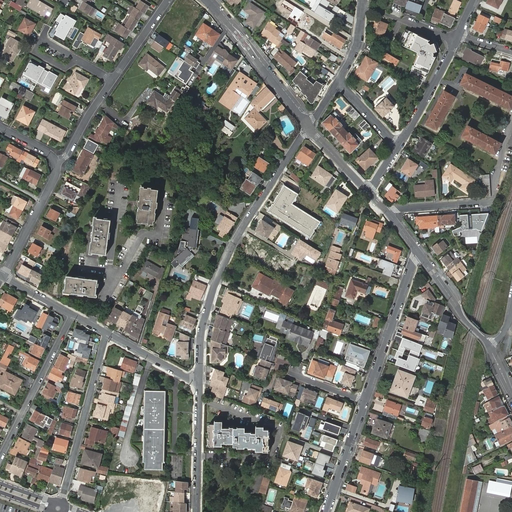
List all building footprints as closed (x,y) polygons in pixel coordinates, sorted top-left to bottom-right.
[(52,9),(36,0),(30,0),(27,6),(44,16),(47,11),(50,12),(52,9)] [(144,13),(145,14),(148,9),(147,8),(148,5),(150,2),(146,0),(142,0),(142,1),(141,1),(136,8),(144,13)] [(328,0),(321,0),(315,10),(331,20),(339,7),(336,5),(328,0)] [(408,0),(405,8),(419,12),(421,5),(414,2),(414,0),(420,0),(423,1),(423,0),(411,0),(411,1),(408,0)] [(453,0),(447,14),(453,17),(456,12),(456,13),(461,2),(456,0),(453,0)] [(498,8),(501,0),(488,0),(487,3),(498,8)] [(9,4),(20,11),(21,10),(22,7),(21,7),(16,3),(13,2),(11,1),(9,4)] [(90,16),(95,8),(88,4),(83,1),(81,4),(82,5),(81,6),(80,5),(78,9),(90,16)] [(245,11),(251,15),(246,22),(254,28),(264,12),(250,3),(245,11)] [(128,14),(130,15),(137,20),(139,21),(141,17),(140,17),(140,15),(142,16),(144,13),(136,8),(133,6),(128,14)] [(189,33),(195,13),(178,8),(175,16),(180,18),(177,29),(189,33)] [(432,19),(440,23),(444,13),(445,13),(436,9),(432,19)] [(451,28),(455,18),(453,17),(447,14),(446,14),(444,13),(440,23),(451,28)] [(61,14),(57,20),(62,23),(56,34),(64,39),(75,20),(66,15),(65,16),(61,14)] [(480,14),(477,22),(485,26),(488,19),(480,14)] [(127,17),(122,25),(131,31),(132,32),(134,28),(133,27),(134,26),(135,27),(137,24),(135,23),(137,20),(130,15),(128,18),(127,17)] [(19,29),(29,35),(35,24),(25,19),(19,29)] [(298,27),(300,24),(293,19),(291,23),(298,27)] [(380,21),(376,19),(373,26),(377,27),(375,32),(384,35),(388,25),(379,21),(380,21)] [(485,26),(477,22),(473,29),(482,33),(485,26)] [(280,42),(282,39),(282,38),(278,35),(280,32),(276,30),(277,29),(269,23),(261,34),(269,39),(273,42),(277,45),(280,42)] [(122,25),(120,24),(115,31),(126,39),(128,36),(127,35),(128,34),(129,34),(131,31),(122,25)] [(196,35),(204,40),(211,29),(204,24),(196,35)] [(286,41),(295,26),(291,24),(282,38),(282,39),(286,41)] [(82,43),(87,45),(88,43),(94,47),(101,35),(89,28),(84,35),(80,32),(73,45),(77,48),(82,39),(84,40),(82,43)] [(211,29),(204,40),(212,45),(219,35),(211,29)] [(511,31),(508,30),(505,29),(502,37),(506,38),(511,40),(511,31)] [(15,38),(18,34),(10,30),(8,34),(15,38)] [(312,57),(316,51),(303,43),(302,42),(300,41),(305,33),(302,31),(296,39),(300,41),(298,44),(304,48),(302,51),(312,57)] [(402,39),(400,43),(418,51),(417,54),(420,56),(411,74),(424,79),(434,58),(432,57),(433,55),(433,53),(437,51),(434,43),(430,45),(429,43),(427,42),(427,41),(406,31),(402,38),(402,39)] [(121,49),(125,44),(108,33),(104,40),(109,44),(110,42),(111,43),(108,49),(105,48),(103,52),(105,53),(104,55),(112,60),(119,48),(121,49)] [(325,33),(322,37),(340,48),(346,40),(334,33),(331,37),(325,33)] [(307,34),(302,42),(303,43),(306,38),(309,40),(310,38),(311,37),(307,34)] [(159,35),(154,41),(166,49),(170,42),(159,35)] [(4,59),(9,62),(14,54),(13,53),(14,51),(16,53),(17,53),(23,43),(11,37),(6,47),(7,47),(1,57),(4,59)] [(303,43),(316,51),(318,47),(315,45),(317,42),(310,38),(309,40),(306,38),(303,43)] [(154,41),(151,47),(160,53),(163,47),(154,41)] [(222,47),(218,45),(213,52),(206,62),(211,65),(215,59),(223,64),(223,63),(229,55),(225,50),(224,50),(221,48),(222,47)] [(270,54),(273,57),(290,71),(297,63),(280,49),(279,50),(278,49),(275,47),(275,48),(270,54)] [(483,58),(468,50),(465,55),(464,54),(462,59),(468,62),(469,61),(479,66),(483,58)] [(381,56),(396,65),(398,61),(399,60),(384,52),(381,56)] [(151,69),(150,69),(158,76),(164,68),(147,54),(139,64),(147,71),(149,68),(149,67),(151,69)] [(201,62),(188,54),(178,70),(181,72),(178,77),(184,80),(183,82),(186,84),(194,73),(189,70),(192,66),(196,69),(201,62)] [(238,61),(229,55),(223,63),(232,69),(238,61)] [(377,63),(366,57),(359,69),(358,69),(355,74),(367,80),(369,77),(373,69),(377,63)] [(23,74),(50,90),(58,76),(30,61),(23,74)] [(491,62),(489,70),(498,72),(499,69),(508,72),(510,63),(501,61),(500,64),(491,62)] [(232,69),(223,63),(223,64),(222,65),(220,68),(223,70),(223,71),(225,72),(226,72),(229,74),(232,69)] [(66,90),(75,94),(80,86),(84,88),(88,79),(76,72),(66,90)] [(308,78),(300,72),(292,81),(296,86),(306,99),(311,104),(313,104),(324,86),(316,81),(314,85),(306,79),(308,78)] [(229,108),(238,95),(234,92),(237,87),(249,95),(256,84),(240,73),(220,101),(229,108)] [(511,96),(465,74),(460,84),(510,109),(511,106),(511,96)] [(380,87),(386,91),(395,80),(389,76),(380,87)] [(25,88),(26,89),(27,87),(15,80),(14,83),(20,86),(25,88)] [(24,95),(27,89),(26,89),(25,88),(20,86),(17,92),(18,92),(24,95)] [(182,99),(186,93),(176,87),(172,93),(178,97),(178,96),(182,99)] [(256,97),(255,96),(251,103),(256,108),(250,114),(251,115),(246,119),(257,130),(266,121),(258,112),(275,96),(266,87),(256,97)] [(31,101),(35,94),(34,93),(28,90),(27,89),(24,95),(23,97),(31,101)] [(155,91),(148,102),(147,102),(156,108),(157,105),(158,105),(159,106),(167,112),(173,104),(174,105),(176,102),(165,95),(164,96),(163,97),(155,91)] [(426,124),(427,125),(436,130),(438,126),(455,97),(444,91),(435,107),(426,124)] [(165,95),(176,102),(175,101),(178,97),(172,93),(170,96),(166,93),(165,95)] [(239,96),(238,95),(229,108),(231,109),(239,96)] [(394,106),(386,98),(374,109),(383,117),(387,113),(390,111),(394,106)] [(0,113),(6,117),(13,104),(2,99),(0,102),(0,101),(0,113)] [(199,99),(195,104),(202,109),(205,103),(199,99)] [(58,114),(69,120),(72,114),(71,113),(72,111),(74,112),(77,107),(64,100),(61,105),(63,106),(58,114)] [(354,108),(351,105),(345,110),(348,113),(354,108)] [(24,106),(17,119),(23,122),(23,123),(23,124),(24,124),(24,125),(25,125),(26,125),(27,125),(27,124),(28,124),(34,112),(24,106)] [(354,108),(348,113),(350,116),(356,111),(354,108)] [(322,123),(329,131),(339,122),(342,119),(335,111),(331,115),(322,123)] [(360,115),(356,111),(350,116),(355,120),(360,115)] [(106,115),(102,123),(111,128),(114,122),(106,115)] [(66,131),(42,119),(37,129),(61,141),(66,131)] [(367,123),(365,120),(359,125),(361,128),(367,123)] [(339,122),(329,131),(336,138),(345,130),(341,126),(342,125),(339,122)] [(100,140),(108,144),(111,138),(107,135),(111,128),(102,123),(95,136),(91,134),(88,139),(98,144),(100,140)] [(367,123),(361,128),(364,131),(370,125),(367,123)] [(467,126),(465,131),(462,136),(495,154),(501,143),(484,134),(467,126)] [(348,134),(345,130),(336,138),(343,145),(352,136),(349,133),(348,134)] [(265,141),(271,145),(277,136),(271,132),(265,141)] [(356,133),(352,136),(343,145),(350,153),(359,145),(363,141),(356,133)] [(421,137),(414,150),(424,156),(432,143),(421,137)] [(265,141),(261,146),(268,150),(271,145),(265,141)] [(18,158),(21,160),(22,159),(24,154),(25,153),(22,151),(20,150),(14,147),(11,154),(18,158)] [(315,154),(304,147),(297,158),(308,165),(315,154)] [(371,158),(375,154),(370,149),(357,161),(365,169),(374,161),(371,158)] [(82,175),(93,155),(84,150),(73,170),(82,175)] [(28,156),(24,154),(22,159),(33,164),(36,166),(39,161),(36,159),(36,158),(30,155),(28,154),(28,156)] [(268,165),(269,163),(260,157),(254,166),(263,173),(267,167),(268,165)] [(408,159),(401,170),(410,176),(417,165),(408,159)] [(418,164),(425,170),(427,167),(421,161),(418,164)] [(477,181),(450,165),(443,177),(451,182),(453,178),(463,185),(461,188),(469,193),(477,181)] [(332,175),(319,166),(312,176),(325,185),(330,188),(336,178),(332,175)] [(26,170),(22,178),(36,185),(41,175),(25,167),(24,169),(26,170)] [(263,178),(254,172),(249,180),(258,186),(263,178)] [(293,173),(290,176),(298,184),(300,180),(293,173)] [(483,197),(491,197),(489,174),(482,175),(482,181),(483,197)] [(249,180),(247,179),(245,183),(243,182),(240,187),(242,188),(241,189),(250,195),(254,189),(255,187),(256,185),(249,180)] [(434,195),(433,180),(426,181),(426,185),(415,186),(415,195),(426,194),(426,196),(434,195)] [(87,192),(91,186),(84,183),(81,189),(80,189),(67,182),(60,194),(74,201),(78,193),(83,196),(86,192),(87,192)] [(393,185),(390,182),(384,189),(388,192),(385,196),(389,198),(388,199),(390,200),(391,200),(393,199),(394,200),(398,195),(397,195),(401,191),(397,189),(393,185)] [(296,192),(285,185),(268,211),(310,237),(321,221),(293,203),(299,193),(296,192)] [(139,216),(138,223),(154,225),(155,218),(154,218),(154,213),(156,213),(158,200),(158,198),(159,190),(143,188),(142,195),(141,195),(139,211),(140,211),(139,216)] [(341,198),(343,195),(336,191),(327,205),(337,212),(344,200),(341,198)] [(14,206),(22,210),(27,202),(18,198),(15,196),(10,204),(14,206)] [(18,218),(22,210),(14,206),(10,204),(6,212),(10,214),(18,218)] [(51,209),(48,216),(56,221),(60,213),(51,209)] [(66,215),(74,219),(76,215),(68,211),(66,215)] [(221,215),(214,226),(222,231),(220,235),(224,237),(227,233),(234,222),(236,218),(227,212),(225,217),(221,215)] [(343,213),(340,223),(345,224),(345,223),(355,227),(358,219),(343,213)] [(467,215),(459,215),(460,227),(452,230),(455,236),(463,235),(463,233),(468,230),(478,229),(481,231),(488,213),(471,215),(471,217),(468,217),(467,215)] [(420,224),(420,228),(435,227),(435,226),(439,226),(439,228),(444,228),(444,224),(455,224),(454,215),(438,217),(417,218),(417,224),(420,224)] [(196,243),(200,218),(192,217),(188,242),(186,241),(185,247),(186,248),(175,258),(176,260),(176,261),(178,263),(178,262),(180,264),(191,253),(189,250),(190,249),(193,249),(194,247),(195,247),(196,243)] [(93,242),(91,253),(100,254),(106,255),(111,220),(96,218),(95,225),(94,225),(92,242),(93,242)] [(17,223),(9,219),(7,222),(4,221),(0,228),(0,229),(1,230),(12,236),(16,227),(15,227),(17,223)] [(262,220),(255,231),(267,239),(274,228),(262,220)] [(378,225),(379,223),(375,221),(374,224),(372,223),(366,221),(363,229),(367,231),(365,235),(373,238),(378,226),(378,225)] [(41,228),(38,234),(47,238),(51,240),(53,235),(50,233),(51,231),(45,227),(42,226),(41,228)] [(1,230),(0,233),(0,240),(6,244),(8,240),(9,241),(12,236),(1,230)] [(443,251),(448,247),(443,240),(438,244),(437,243),(432,247),(438,255),(443,251)] [(261,256),(267,260),(271,253),(252,241),(247,249),(260,257),(261,256)] [(37,256),(41,248),(33,243),(29,251),(37,256)] [(339,258),(340,259),(341,254),(339,254),(340,248),(333,246),(329,258),(326,267),(332,269),(333,270),(333,269),(336,270),(339,261),(338,261),(339,258)] [(397,262),(401,251),(391,247),(388,246),(386,250),(389,252),(391,252),(388,259),(397,262)] [(461,261),(458,257),(456,258),(451,251),(441,259),(449,270),(461,261)] [(191,253),(180,264),(183,267),(194,256),(191,253)] [(282,259),(279,264),(288,269),(290,265),(282,259)] [(400,266),(380,259),(377,266),(385,269),(383,274),(391,277),(393,272),(398,274),(400,266)] [(466,268),(461,261),(449,270),(452,274),(454,272),(455,274),(453,276),(458,281),(464,276),(462,273),(465,270),(467,270),(466,268)] [(161,269),(149,262),(144,270),(141,275),(145,278),(148,273),(156,277),(156,276),(160,279),(163,273),(163,272),(165,269),(162,267),(161,269)] [(32,269),(23,265),(20,271),(19,273),(21,274),(28,277),(29,277),(33,270),(32,269)] [(285,285),(277,281),(276,282),(266,276),(265,277),(260,274),(253,287),(258,290),(268,296),(269,296),(279,301),(281,299),(283,294),(290,297),(294,291),(287,287),(286,288),(284,287),(285,285)] [(67,276),(65,291),(72,292),(72,293),(77,293),(89,295),(89,294),(96,295),(98,280),(71,276),(67,276)] [(318,280),(315,284),(327,289),(329,285),(318,280)] [(346,296),(354,299),(357,290),(365,293),(368,285),(352,280),(346,296)] [(206,286),(193,281),(188,295),(200,300),(206,286)] [(151,300),(154,293),(141,287),(138,293),(151,300)] [(241,294),(229,289),(225,296),(228,297),(225,302),(220,315),(229,318),(230,317),(229,315),(228,315),(229,311),(233,313),(235,308),(236,309),(240,299),(238,299),(241,294)] [(442,314),(445,307),(444,306),(434,303),(435,300),(428,290),(423,294),(427,300),(419,321),(426,323),(427,318),(431,320),(433,315),(436,317),(437,316),(438,315),(441,315),(442,316),(442,314)] [(7,307),(12,309),(12,308),(13,308),(17,301),(13,299),(14,298),(9,294),(8,296),(4,294),(0,301),(0,304),(1,305),(2,306),(7,308),(7,307)] [(281,299),(279,301),(286,305),(290,297),(283,294),(281,299)] [(242,300),(240,299),(236,309),(235,308),(233,313),(236,314),(242,300)] [(20,315),(19,318),(24,320),(25,318),(29,320),(35,309),(30,307),(26,305),(20,315)] [(122,312),(115,308),(108,319),(108,320),(112,322),(112,321),(113,320),(114,321),(113,322),(116,324),(122,312)] [(323,328),(322,330),(326,332),(338,336),(339,334),(340,335),(343,325),(332,321),(335,310),(330,309),(326,319),(323,328)] [(51,310),(37,338),(35,343),(46,348),(51,337),(43,333),(44,332),(45,330),(50,319),(51,317),(54,312),(51,310)] [(123,311),(122,312),(116,324),(117,324),(120,326),(121,325),(122,325),(121,326),(124,328),(131,316),(123,311)] [(166,339),(171,341),(175,330),(176,326),(167,323),(166,327),(161,325),(164,319),(168,321),(169,315),(160,312),(152,332),(158,334),(159,332),(164,333),(163,336),(167,337),(166,339)] [(37,326),(42,328),(48,315),(43,313),(37,326)] [(180,325),(192,330),(196,319),(182,313),(179,319),(183,321),(182,322),(181,322),(180,325)] [(281,313),(279,319),(285,321),(287,316),(281,313)] [(215,327),(228,332),(232,320),(230,319),(229,318),(220,315),(218,314),(217,314),(216,319),(217,320),(215,327)] [(450,317),(442,314),(438,327),(445,330),(443,335),(452,338),(456,324),(449,322),(450,317)] [(132,333),(138,318),(132,315),(131,316),(124,328),(123,330),(132,334),(132,333)] [(132,335),(139,339),(145,319),(141,317),(140,319),(138,318),(132,333),(132,334),(132,335)] [(397,331),(396,335),(403,338),(404,334),(407,335),(409,336),(424,342),(426,335),(412,331),(416,321),(407,318),(401,333),(397,331)] [(289,337),(294,325),(284,321),(282,329),(290,332),(289,335),(288,337),(289,337)] [(30,334),(35,325),(29,322),(25,331),(30,334)] [(314,332),(294,325),(289,337),(309,344),(314,332)] [(215,332),(211,340),(213,340),(225,344),(229,332),(228,332),(215,327),(213,331),(215,332)] [(433,339),(437,329),(432,327),(428,337),(433,339)] [(84,330),(75,328),(72,336),(89,341),(91,334),(86,333),(86,332),(83,331),(84,330)] [(35,343),(37,338),(30,335),(27,333),(24,339),(27,340),(34,343),(35,343)] [(189,336),(181,333),(180,342),(177,342),(177,357),(182,357),(182,358),(188,359),(188,355),(188,354),(188,343),(189,343),(189,336)] [(309,344),(289,337),(289,339),(309,346),(309,344)] [(424,345),(403,337),(399,347),(405,350),(406,348),(411,350),(409,354),(419,358),(424,345)] [(267,338),(260,359),(262,359),(265,360),(267,355),(272,356),(277,342),(267,338)] [(34,344),(34,343),(27,340),(26,342),(34,345),(35,346),(33,351),(31,350),(30,352),(41,358),(45,348),(34,344)] [(212,356),(211,355),(211,362),(219,362),(222,359),(225,359),(225,354),(227,354),(227,349),(225,349),(226,345),(225,344),(213,340),(212,356)] [(352,340),(344,360),(364,367),(372,348),(352,340)] [(88,344),(80,342),(77,352),(90,355),(92,348),(87,347),(88,344)] [(16,348),(9,344),(0,362),(3,364),(5,360),(8,362),(9,359),(6,358),(9,352),(11,353),(12,350),(15,351),(17,348),(16,348)] [(405,350),(399,347),(394,358),(398,360),(396,364),(415,372),(420,359),(419,358),(409,354),(407,360),(403,358),(405,350)] [(30,356),(31,355),(21,350),(20,352),(19,354),(24,356),(20,363),(23,364),(25,366),(34,370),(39,361),(30,356)] [(90,355),(83,353),(77,352),(75,350),(73,355),(76,357),(78,356),(80,357),(82,357),(88,359),(89,359),(90,355)] [(54,367),(62,371),(64,372),(68,363),(70,359),(61,355),(54,367)] [(87,365),(88,359),(82,357),(80,357),(78,356),(76,357),(75,361),(78,362),(87,365)] [(125,358),(121,368),(133,372),(137,362),(125,358)] [(265,379),(271,363),(270,362),(265,360),(262,359),(259,367),(258,366),(254,375),(265,379)] [(329,376),(333,366),(329,364),(328,366),(313,360),(309,371),(325,377),(326,374),(329,376)] [(434,365),(432,378),(439,379),(441,366),(434,365)] [(354,375),(356,370),(346,366),(344,371),(345,371),(340,383),(350,387),(355,375),(354,375)] [(62,389),(63,389),(64,385),(60,383),(62,380),(59,378),(62,371),(54,367),(52,370),(50,375),(49,378),(56,381),(55,385),(56,386),(62,389)] [(124,375),(125,371),(108,367),(107,370),(109,371),(107,378),(120,381),(122,374),(124,375)] [(83,374),(84,371),(78,369),(74,378),(73,377),(71,385),(75,387),(76,384),(78,385),(77,386),(82,388),(84,382),(83,382),(85,375),(83,374)] [(225,376),(226,373),(215,369),(212,377),(213,377),(212,382),(226,387),(228,381),(224,380),(225,376)] [(0,383),(2,380),(1,379),(0,380),(0,387),(15,395),(22,380),(5,371),(4,372),(2,376),(4,377),(6,373),(20,380),(14,393),(0,385),(0,383)] [(394,383),(392,390),(395,392),(407,396),(409,390),(414,377),(412,376),(403,372),(399,371),(396,377),(394,383)] [(0,378),(1,379),(2,380),(0,383),(0,385),(14,393),(20,380),(6,373),(4,377),(2,376),(0,374),(0,378)] [(119,436),(125,437),(141,375),(135,373),(119,436)] [(119,393),(122,382),(120,381),(107,378),(106,378),(103,389),(119,393)] [(283,381),(283,379),(279,378),(275,389),(284,392),(286,389),(295,392),(297,386),(291,384),(292,383),(286,381),(284,381),(283,381)] [(490,381),(489,379),(482,382),(481,383),(483,386),(480,387),(482,390),(493,384),(491,380),(490,381)] [(212,390),(210,394),(223,399),(224,394),(227,387),(226,387),(212,382),(210,386),(213,387),(214,387),(213,391),(212,390)] [(62,389),(56,386),(56,387),(48,383),(42,396),(49,399),(59,405),(62,395),(60,394),(57,401),(53,399),(50,397),(55,389),(56,390),(57,390),(63,393),(63,392),(63,391),(63,390),(62,389)] [(243,401),(252,404),(254,400),(255,400),(258,392),(260,393),(262,389),(252,385),(251,389),(250,388),(247,396),(245,395),(243,401)] [(486,389),(485,389),(483,390),(487,399),(498,394),(493,385),(486,389)] [(310,390),(310,389),(305,387),(300,400),(304,402),(308,401),(309,398),(315,400),(318,392),(312,390),(311,391),(310,390)] [(118,399),(120,393),(119,393),(103,389),(102,393),(103,393),(102,395),(101,394),(99,399),(112,403),(114,403),(116,399),(118,399)] [(164,391),(147,391),(145,467),(163,468),(163,455),(163,454),(164,415),(164,413),(164,391)] [(69,392),(67,401),(79,404),(81,395),(69,392)] [(254,400),(252,404),(254,405),(258,396),(259,396),(260,393),(258,392),(255,400),(254,400)] [(499,401),(501,401),(499,396),(487,402),(491,410),(501,405),(499,401)] [(326,399),(322,409),(327,411),(329,407),(340,411),(343,403),(339,401),(338,402),(336,401),(336,400),(332,398),(331,401),(326,399)] [(435,413),(436,409),(434,408),(435,405),(436,401),(428,398),(424,409),(435,413)] [(114,409),(115,404),(114,403),(112,403),(99,399),(96,411),(95,416),(108,420),(111,408),(114,409)] [(263,400),(260,407),(264,409),(265,407),(277,411),(280,403),(273,401),(273,402),(271,401),(272,400),(268,399),(267,401),(263,400)] [(383,414),(396,419),(401,405),(388,400),(383,414)] [(509,415),(504,405),(489,412),(491,417),(493,421),(501,417),(502,418),(508,415),(509,415)] [(77,410),(69,407),(65,406),(62,415),(64,416),(63,418),(70,420),(71,417),(75,418),(77,410)] [(46,415),(36,410),(31,419),(43,426),(45,424),(50,427),(51,425),(53,419),(46,415)] [(310,416),(298,412),(292,430),(299,432),(301,427),(305,429),(310,416)] [(0,424),(5,427),(9,419),(0,414),(0,413),(0,424)] [(491,424),(489,425),(491,430),(496,427),(498,432),(501,431),(511,425),(511,421),(510,417),(509,418),(508,415),(502,418),(494,422),(491,424)] [(425,416),(422,425),(430,427),(433,419),(425,416)] [(51,435),(56,420),(53,419),(51,425),(50,427),(47,434),(51,435)] [(377,419),(372,432),(387,437),(391,424),(377,419)] [(210,424),(209,447),(215,447),(215,445),(222,445),(222,442),(234,443),(233,447),(256,448),(256,451),(263,451),(263,453),(268,453),(268,430),(263,430),(263,428),(256,428),(256,434),(245,433),(245,429),(223,428),(223,423),(215,422),(215,424),(210,424)] [(341,427),(325,422),(322,430),(338,435),(341,427)] [(65,434),(64,435),(70,437),(73,426),(63,423),(60,433),(65,434)] [(28,425),(22,436),(32,441),(37,430),(28,425)] [(93,427),(90,439),(94,440),(102,442),(104,437),(107,438),(108,432),(93,427)] [(496,435),(500,445),(511,438),(511,428),(511,427),(496,435)] [(421,428),(419,433),(429,437),(431,432),(421,428)] [(337,439),(324,435),(322,441),(325,442),(323,448),(333,452),(337,439)] [(30,443),(20,437),(14,448),(24,454),(25,452),(24,451),(28,444),(29,444),(30,443)] [(366,437),(363,444),(368,446),(377,449),(379,442),(366,437)] [(56,438),(53,449),(65,452),(68,441),(56,438)] [(469,441),(468,447),(470,446),(476,444),(473,439),(469,441)] [(301,447),(287,442),(282,456),(296,461),(301,447)] [(468,447),(467,448),(464,466),(467,464),(476,460),(470,446),(468,447)] [(363,450),(360,461),(374,465),(374,463),(371,462),(371,460),(369,459),(371,453),(363,450)] [(83,463),(98,467),(101,455),(86,451),(83,463)] [(405,451),(404,456),(415,460),(417,455),(405,451)] [(39,454),(37,459),(39,460),(43,461),(44,462),(45,462),(47,455),(48,454),(40,452),(40,453),(39,454)] [(331,457),(319,453),(312,473),(323,477),(326,470),(324,470),(326,462),(328,463),(331,457)] [(27,462),(16,457),(10,471),(21,476),(27,462)] [(26,471),(35,475),(37,470),(39,471),(40,466),(35,464),(37,459),(34,458),(32,457),(31,460),(26,471)] [(282,463),(280,468),(290,471),(292,466),(282,463)] [(472,468),(475,474),(483,470),(480,464),(472,468)] [(64,471),(65,469),(55,466),(54,468),(54,470),(50,480),(61,483),(64,473),(64,471)] [(107,475),(108,473),(109,468),(100,466),(100,467),(98,467),(97,472),(107,475)] [(37,477),(49,481),(52,472),(41,468),(37,477)] [(96,476),(97,472),(81,468),(78,480),(90,483),(92,475),(96,476)] [(275,483),(286,487),(291,473),(290,471),(280,468),(275,483)] [(380,475),(361,468),(358,477),(365,480),(361,491),(360,492),(367,495),(367,493),(371,482),(377,484),(380,475)] [(269,486),(271,479),(264,477),(260,493),(266,495),(269,486)] [(322,482),(308,477),(306,484),(310,485),(309,488),(307,493),(317,497),(320,491),(319,490),(319,488),(321,489),(321,486),(320,486),(322,482)] [(472,511),(478,481),(467,479),(460,511),(472,511)] [(157,511),(160,483),(126,480),(126,490),(110,489),(109,497),(140,500),(139,511),(141,511),(157,511)] [(475,511),(482,482),(478,481),(472,511),(475,511)] [(511,485),(511,484),(496,482),(489,481),(487,490),(510,494),(511,485)] [(189,482),(176,482),(176,492),(175,492),(174,502),(173,502),(173,511),(187,511),(188,503),(185,503),(185,489),(189,489),(189,482)] [(347,490),(354,493),(357,487),(349,484),(347,490)] [(82,495),(81,499),(94,503),(97,491),(80,486),(78,494),(82,495)] [(414,489),(400,487),(400,489),(398,489),(398,491),(395,490),(391,502),(396,504),(398,497),(407,498),(407,501),(412,502),(414,489)] [(302,511),(306,504),(294,500),(293,501),(288,500),(289,498),(285,497),(281,507),(285,509),(286,507),(291,509),(289,511),(302,511)] [(368,511),(369,509),(351,502),(347,511),(368,511)]
